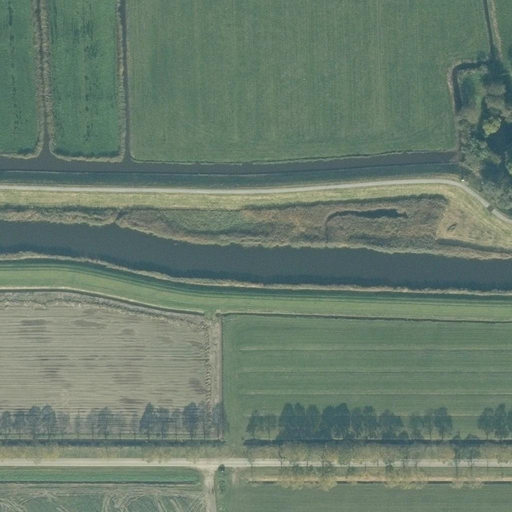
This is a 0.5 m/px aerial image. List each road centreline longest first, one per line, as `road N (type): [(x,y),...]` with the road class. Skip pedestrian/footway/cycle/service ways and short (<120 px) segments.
road 1 (track): [(511,302),(205,293),(74,268),(0,267)]
road 2 (unclassified): [(0,462),(511,462)]
